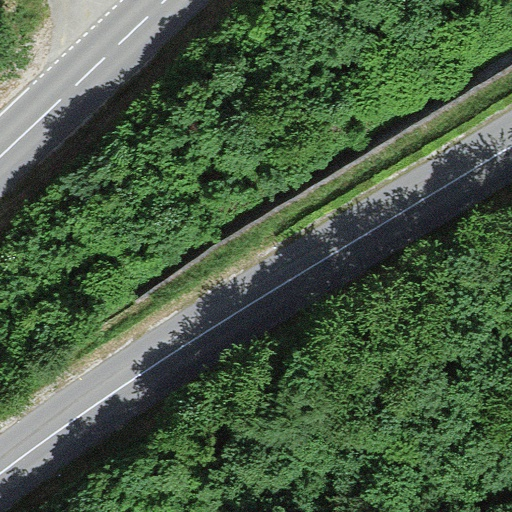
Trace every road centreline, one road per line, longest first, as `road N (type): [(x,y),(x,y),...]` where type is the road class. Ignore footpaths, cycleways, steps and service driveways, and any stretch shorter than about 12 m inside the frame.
road 1 (tertiary): [(511,145),(165,356),(0,474)]
road 2 (tertiary): [(0,157),(165,0)]
